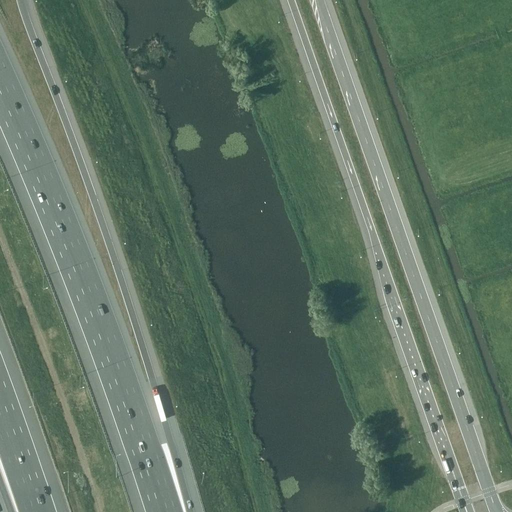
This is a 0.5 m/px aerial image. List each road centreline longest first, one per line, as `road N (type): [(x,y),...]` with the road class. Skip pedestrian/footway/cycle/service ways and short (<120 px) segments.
road 1 (motorway): [(291,0),(470,511)]
road 2 (motorway): [(496,511),(318,0)]
road 3 (motorway): [(176,511),(157,395),(19,0)]
road 4 (motorway): [(163,511),(72,245),(0,74)]
